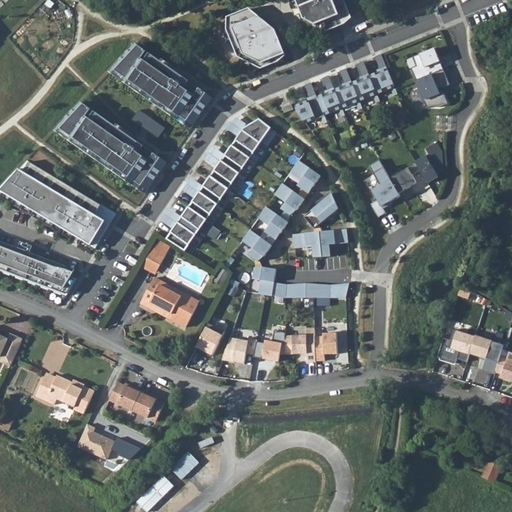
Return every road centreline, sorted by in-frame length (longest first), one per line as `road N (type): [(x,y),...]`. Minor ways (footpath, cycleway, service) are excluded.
road 1 (residential): [(101,272),(223,111),(453,12)]
road 2 (residential): [(453,12),(473,97),(454,138),(450,196),(398,237),(383,265),(376,381)]
road 3 (residential): [(69,323),(196,385),(234,393),(376,381)]
road 4 (residential): [(376,381),(443,388),(511,409)]
road 5 (track): [(403,381),(373,511)]
